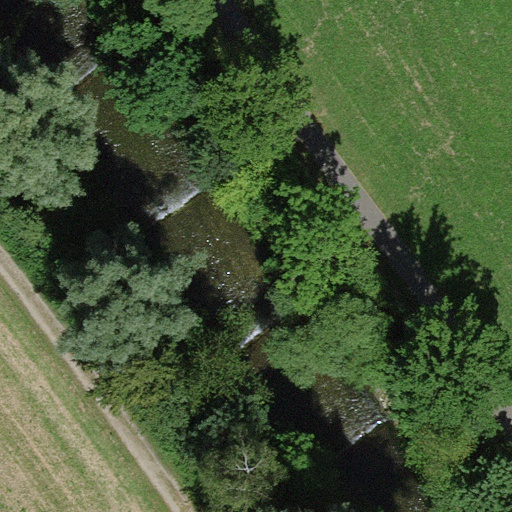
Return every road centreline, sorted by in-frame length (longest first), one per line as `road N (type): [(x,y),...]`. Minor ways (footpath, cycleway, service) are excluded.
road 1 (track): [(511,503),(173,0)]
road 2 (track): [(0,263),(180,511)]
